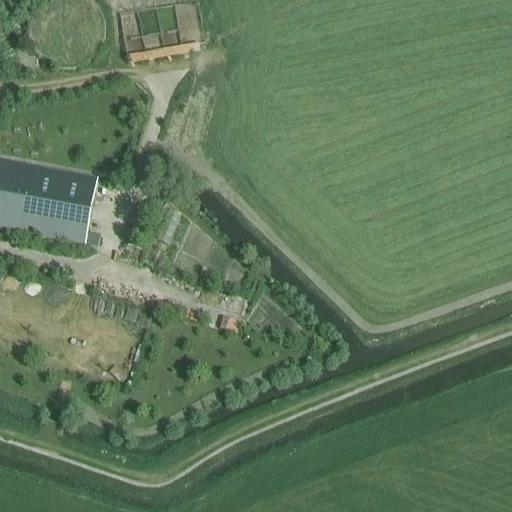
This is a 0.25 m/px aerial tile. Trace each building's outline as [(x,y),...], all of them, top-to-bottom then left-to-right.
[(46,0),(36,10),(30,27),(32,45),(43,60),(59,68),(77,68),(93,59),(103,44),(105,25),(98,9),(88,0),(46,0)] [(201,2),(143,11),(147,36),(131,39),(134,63),(209,52),(201,2)] [(5,24),(0,26),(0,59),(1,61),(20,51),(5,24)] [(189,147),(199,117),(188,112),(177,142),(189,147)] [(0,230),(85,247),(97,182),(0,163),(0,230)]
